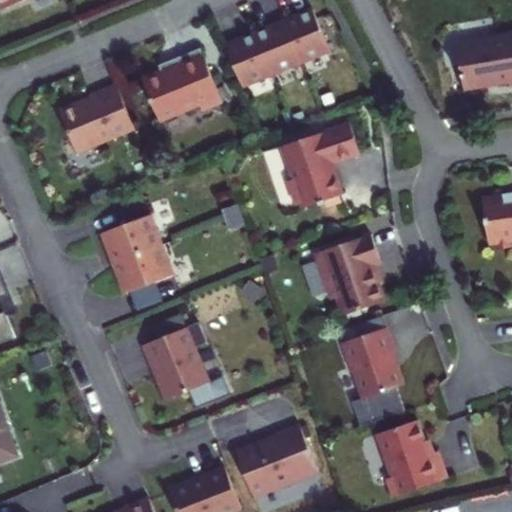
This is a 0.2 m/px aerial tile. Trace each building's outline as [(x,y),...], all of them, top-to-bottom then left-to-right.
[(0,0),(3,9),(25,0),(0,0)] [(315,11),(228,47),(244,86),(331,50),(315,11)] [(511,87),(511,86),(511,36),(457,45),(465,91),(510,82),(511,87)] [(224,103),(202,49),(175,60),(178,67),(145,81),(161,122),(201,105),(204,112),(224,103)] [(136,129),(118,85),(95,94),(93,98),(93,102),(83,106),(80,104),(62,112),(78,153),(136,129)] [(289,182),(297,205),(301,204),(304,209),(343,195),(336,174),(333,175),(329,165),(332,163),(360,154),(350,124),(282,147),(294,181),(289,182)] [(484,201),(490,243),(496,242),(497,247),(511,244),(511,243),(511,240),(511,239),(511,193),(503,195),(504,198),(484,201)] [(226,221),(243,214),(239,203),(221,210),(226,221)] [(246,225),(243,214),(226,221),(230,232),(246,225)] [(151,215),(103,233),(115,264),(162,245),(151,215)] [(375,283),(370,268),(378,265),(382,264),(372,235),(316,254),(332,301),(338,299),(344,317),(385,303),(378,283),(375,283)] [(162,245),(115,264),(126,294),(131,292),(157,282),(174,275),(162,245)] [(370,268),(375,283),(378,283),(384,282),(378,265),(370,268)] [(0,276),(8,295),(0,298),(0,300),(4,311),(6,316),(17,311),(0,270),(0,276)] [(0,276),(0,344),(15,338),(6,316),(4,311),(0,313),(0,298),(8,295),(0,276)] [(157,282),(131,292),(138,310),(164,302),(157,282)] [(158,339),(143,345),(167,401),(191,391),(198,408),(225,396),(218,379),(211,382),(196,347),(208,342),(199,322),(188,327),(182,313),(152,325),(158,339)] [(362,337),(386,329),(382,317),(358,325),(362,337)] [(343,343),(353,372),(355,371),(365,400),(354,404),(362,427),(405,412),(397,389),(406,386),(393,355),(396,354),(387,328),(386,329),(362,337),(343,343)] [(0,440),(11,436),(0,405),(0,440)] [(393,493),(399,497),(448,480),(438,452),(436,453),(430,455),(425,443),(418,421),(378,435),(393,478),(390,484),(393,493)] [(278,438),(237,453),(255,498),(319,473),(300,425),(280,434),(278,434),(277,436),(278,438)] [(0,459),(18,454),(11,436),(0,440),(0,459)] [(431,440),(425,443),(430,455),(436,453),(431,440)] [(237,511),(242,510),(225,468),(206,476),(207,478),(171,493),(178,511),(237,511)] [(154,511),(150,499),(127,508),(126,509),(126,511),(154,511)]
